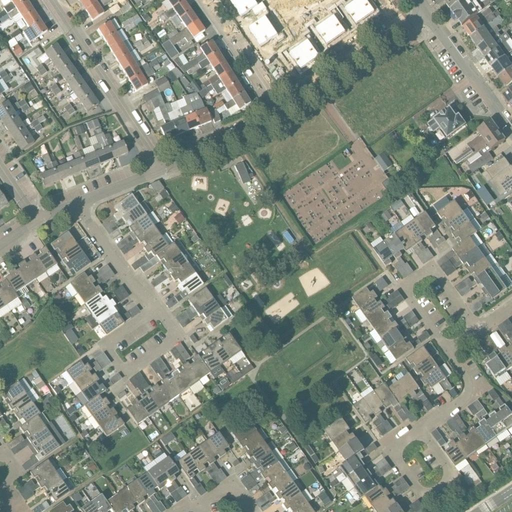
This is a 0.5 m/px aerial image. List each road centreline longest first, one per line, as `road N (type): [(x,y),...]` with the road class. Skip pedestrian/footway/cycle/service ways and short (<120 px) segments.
road 1 (residential): [(164,167),(52,0)]
road 2 (residential): [(280,115),(425,11)]
road 3 (residential): [(478,329),(436,274),(410,282),(409,299),(447,351)]
road 4 (residential): [(151,310),(111,341),(120,367),(134,367),(169,342),(171,330),(156,313)]
road 5 (residential): [(511,133),(425,11)]
road 6 (residential): [(280,115),(205,0)]
road 7 (residential): [(151,310),(78,203)]
road 8 (residential): [(164,167),(280,115)]
road 9 (residential): [(419,430),(395,455),(416,489),(429,493),(444,484),(448,468)]
